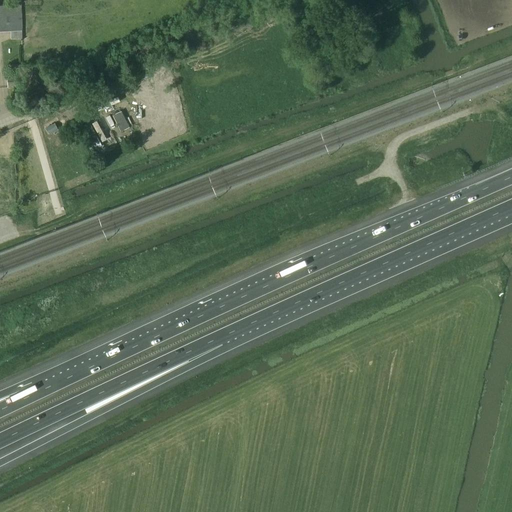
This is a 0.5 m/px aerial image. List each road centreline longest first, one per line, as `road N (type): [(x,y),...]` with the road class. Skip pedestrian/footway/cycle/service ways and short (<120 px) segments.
road 1 (motorway): [(511,176),(38,391)]
road 2 (motorway): [(221,336),(511,206)]
road 3 (motorway): [(0,463),(221,336)]
road 4 (motorway): [(0,440),(221,336)]
